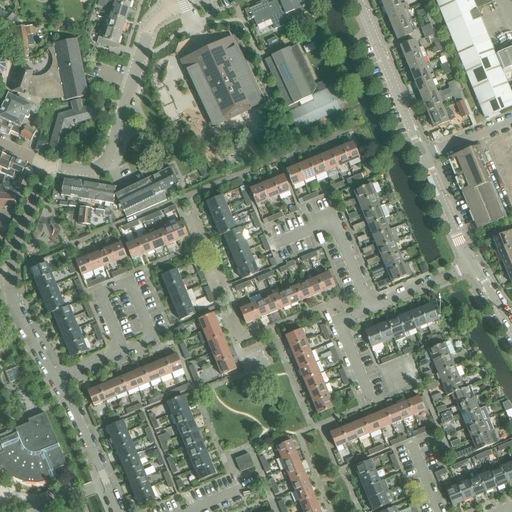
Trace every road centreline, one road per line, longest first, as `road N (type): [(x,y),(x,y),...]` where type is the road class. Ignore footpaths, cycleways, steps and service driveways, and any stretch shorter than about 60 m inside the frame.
road 1 (residential): [(54,381),(19,320),(9,283),(12,249),(45,164)]
road 2 (residential): [(45,164),(91,170),(109,158),(151,23),(171,10)]
road 3 (tertiary): [(424,157),(359,0)]
road 4 (residential): [(371,307),(331,220),(274,244)]
road 5 (residential): [(114,511),(54,381)]
road 6 (residential): [(122,352),(153,338),(129,281),(98,293)]
